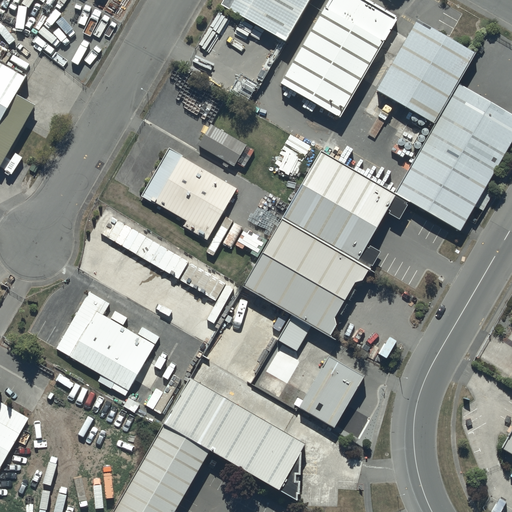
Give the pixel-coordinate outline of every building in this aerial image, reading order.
[(292,0),(226,0),(226,2),(275,30),(292,0)] [(397,18),(365,0),(328,0),(281,82),(340,116),(397,18)] [(430,115),(455,73),(472,44),(415,11),(374,82),(430,115)] [(0,102),(20,68),(0,56),(0,102)] [(511,127),(511,106),(455,73),(390,184),(456,222),(511,127)] [(211,124),(198,144),(234,166),(236,163),(244,167),(254,150),(246,145),(247,145),(211,124)] [(312,141),(274,206),(350,250),(388,185),(312,141)] [(231,184),(164,145),(139,187),(207,226),(231,184)] [(360,255),(274,206),(234,274),(320,324),(360,255)] [(251,225),(240,220),(237,226),(247,231),(255,236),(267,215),(259,210),(251,225)] [(235,222),(228,218),(208,253),(215,257),(217,253),(224,257),(232,242),(226,239),(235,222)] [(143,244),(136,254),(178,279),(189,261),(147,235),(146,237),(139,232),(135,239),(143,244)] [(180,280),(216,301),(206,319),(214,323),(233,289),(189,264),(180,280)] [(149,331),(81,291),(54,337),(122,377),(149,331)] [(297,350),(310,326),(291,316),(278,340),(297,350)] [(364,375),(328,354),(302,400),(299,398),(296,405),(334,427),(364,375)] [(296,429),(184,364),(155,414),(203,442),(267,479),(296,429)] [(0,454),(27,409),(0,393),(0,454)] [(511,399),(492,434),(511,446),(511,399)] [(162,511),(203,442),(155,414),(99,510),(102,511),(162,511)]
